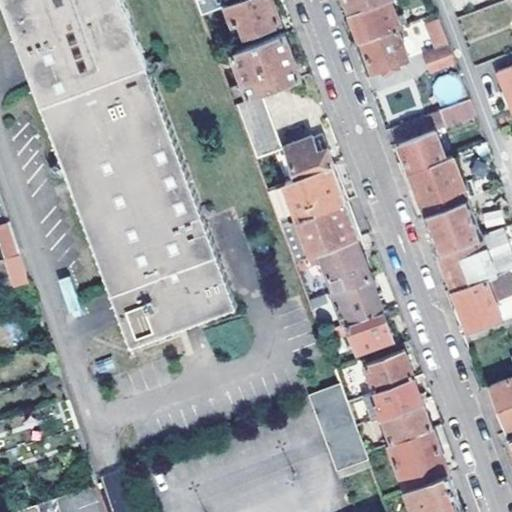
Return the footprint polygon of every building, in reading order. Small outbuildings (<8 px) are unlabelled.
[(238,303),(126,0),(0,0),(127,343),(238,303)] [(272,0),(240,0),(232,3),(227,5),(233,24),(235,23),(237,28),(241,27),(244,35),(280,22),(272,0)] [(345,0),(350,14),(386,0),(345,0)] [(386,0),(350,14),(361,41),(396,27),(398,26),(388,0),(386,0)] [(456,19),(506,1),(505,0),(448,0),(450,2),(456,19)] [(401,40),(396,27),(361,41),(373,72),(419,55),(413,37),(401,40)] [(432,31),(440,51),(451,47),(443,27),(432,31)] [(235,51),(251,96),(262,93),(302,78),(284,33),(235,51)] [(431,72),(457,62),(451,47),(440,51),(425,57),(431,72)] [(511,65),(498,71),(505,92),(511,110),(511,65)] [(466,97),(458,72),(431,81),(439,107),(466,97)] [(276,153),(284,150),(262,93),(251,96),(236,102),(257,160),(276,153)] [(445,125),(476,115),(470,98),(440,109),(445,125)] [(399,143),(436,129),(445,125),(440,109),(393,127),(399,143)] [(410,171),(446,157),(436,129),(399,143),(410,171)] [(287,182),(333,164),(327,148),(324,150),(322,145),(317,147),(314,138),(284,150),(276,153),(287,182)] [(424,208),(426,214),(469,197),(475,195),(473,190),(468,193),(453,155),(446,157),(410,171),(424,208)] [(287,182),(301,217),(347,200),(333,164),(287,182)] [(438,245),(439,250),(483,234),(479,225),(469,197),(426,214),(438,245)] [(314,254),(355,238),(360,236),(348,205),(347,200),(301,217),(281,224),(295,262),(314,254)] [(496,219),(479,225),(483,234),(500,228),(496,219)] [(0,223),(0,235),(7,257),(19,253),(9,221),(0,223)] [(454,288),(502,270),(511,265),(511,254),(502,227),(500,228),(483,234),(439,250),(441,255),(454,288)] [(329,273),(336,292),(371,279),(355,238),(314,254),(322,275),(329,273)] [(2,258),(12,286),(29,281),(19,253),(7,257),(2,258)] [(511,299),(502,270),(454,288),(468,326),(487,318),(489,325),(502,320),(500,316),(511,312),(511,311),(511,299)] [(348,323),(383,310),(371,279),(336,292),(334,293),(346,324),(348,323)] [(383,310),(348,323),(358,350),(393,338),(383,310)] [(365,363),(376,392),(413,378),(402,349),(365,363)] [(508,431),(511,429),(511,376),(490,384),(499,409),(508,431)] [(383,416),(422,401),(413,378),(376,392),(373,394),(382,416),(383,416)] [(340,383),(309,395),(334,461),(365,450),(356,426),(348,403),(343,391),(340,383)] [(343,391),(348,403),(362,398),(357,386),(343,391)] [(382,416),(373,394),(365,397),(369,407),(365,408),(370,421),(382,416)] [(383,416),(393,443),(432,428),(422,401),(383,416)] [(389,444),(406,489),(448,473),(446,466),(432,428),(393,443),(389,444)] [(365,450),(334,461),(338,472),(369,461),(365,450)] [(406,489),(413,511),(463,511),(451,479),(448,473),(406,489)]
